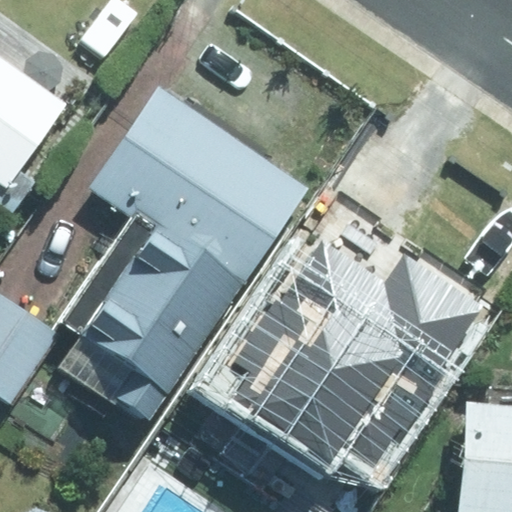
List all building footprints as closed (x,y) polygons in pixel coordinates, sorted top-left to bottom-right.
[(0,74),(0,216),(9,223),(30,195),(10,180),(56,115),(0,74)] [(63,349),(120,387),(103,414),(141,440),(303,200),(152,98),(82,202),(137,240),(63,349)] [(226,413),(215,429),(283,478),(301,453),(318,466),(322,461),(348,479),(376,436),(385,442),(423,390),(426,391),(472,324),(393,269),(374,299),(312,258),(248,351),(237,342),(200,395),(226,413)] [(0,306),(0,408),(7,413),(54,342),(0,306)] [(511,511),(511,423),(456,419),(448,511),(511,511)]
